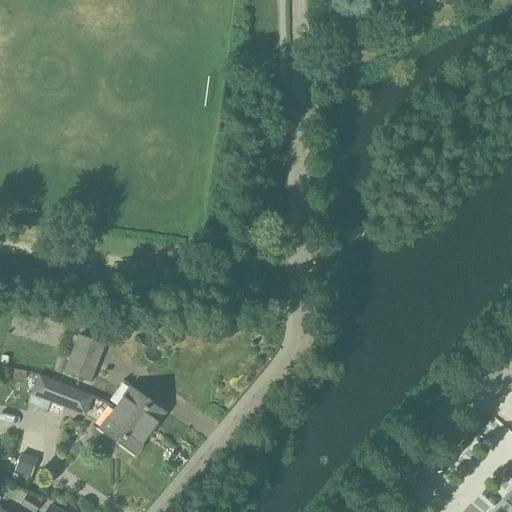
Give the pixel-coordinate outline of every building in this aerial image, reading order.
[(64,372),(90,382),(105,345),(79,335),(64,372)] [(39,376),(31,394),(76,412),(83,393),(39,376)] [(117,406),(115,409),(132,421),(149,433),(164,412),(131,388),(130,389),(122,383),(110,400),(117,406)] [(103,400),(87,421),(133,454),(149,433),(115,409),(103,400)] [(21,454),(15,471),(30,476),(36,459),(21,454)] [(511,511),(511,490),(502,501),(511,509),(511,511)] [(22,494),(17,502),(33,511),(36,511),(41,504),(22,494)]
